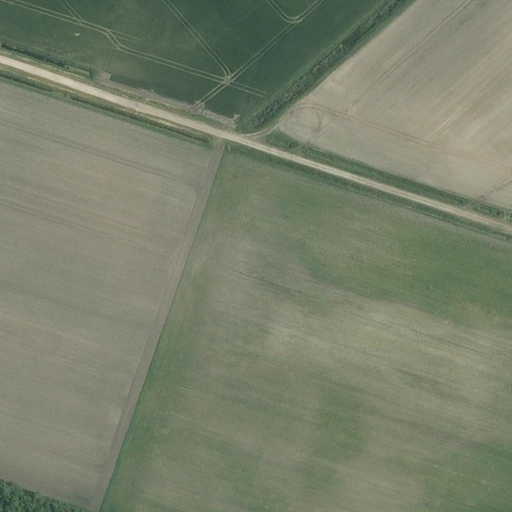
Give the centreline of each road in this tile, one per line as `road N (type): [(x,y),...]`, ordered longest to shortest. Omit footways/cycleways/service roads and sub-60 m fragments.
road 1 (track): [(511,228),(250,144)]
road 2 (track): [(250,144),(0,62)]
